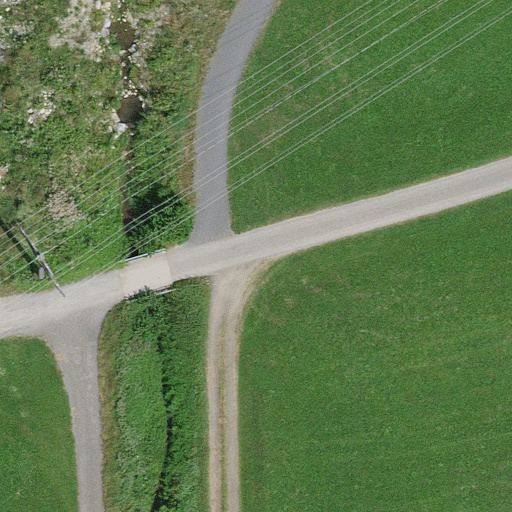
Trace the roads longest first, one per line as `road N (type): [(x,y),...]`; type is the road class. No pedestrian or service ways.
road 1 (track): [(511,171),(221,258)]
road 2 (track): [(221,258),(220,85),(260,0)]
road 3 (track): [(221,258),(223,511)]
road 4 (track): [(91,511),(82,295)]
road 5 (track): [(82,295),(221,258)]
